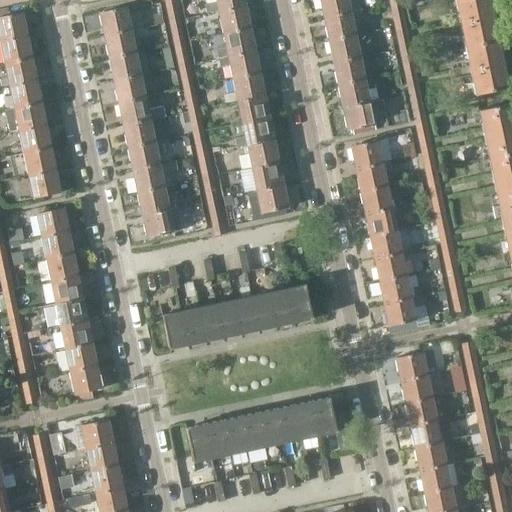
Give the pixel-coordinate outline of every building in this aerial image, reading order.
[(174,0),(165,0),(168,13),(177,11),(174,0)] [(215,0),(217,4),(218,12),(246,6),(244,0),(215,0)] [(347,0),(319,0),(323,19),(351,13),(347,0)] [(399,0),(389,0),(392,8),(401,6),(399,0)] [(489,0),(459,0),(455,1),(464,48),(498,41),(494,23),(496,22),(493,12),(492,12),(489,0)] [(246,6),(218,12),(223,34),(250,28),(246,6)] [(401,6),(392,8),(394,20),(403,18),(401,6)] [(127,8),(98,14),(103,36),(131,30),(127,8)] [(177,11),(168,13),(170,25),(179,23),(177,11)] [(351,13),(323,19),(328,41),(355,36),(353,22),(362,20),(361,11),(351,13)] [(9,16),(0,17),(0,41),(27,36),(22,13),(9,16)] [(403,18),(394,20),(396,27),(397,32),(405,30),(403,18)] [(179,23),(170,25),(173,37),(182,36),(179,23)] [(225,46),(216,48),(218,59),(255,51),(250,28),(223,34),(225,46)] [(131,30),(103,36),(108,58),(136,53),(133,39),(131,30)] [(405,30),(397,32),(399,43),(408,42),(405,30)] [(27,36),(0,41),(0,44),(4,64),(31,58),(27,36)] [(182,36),(173,37),(176,50),(185,48),(182,36)] [(355,36),(328,41),(332,64),(360,58),(355,36)] [(498,41),(464,48),(475,96),(508,89),(504,70),(506,70),(503,59),(502,59),(498,41)] [(408,42),(399,43),(401,55),(410,53),(408,42)] [(185,48),(176,50),(178,62),(187,60),(185,48)] [(255,51),(218,59),(220,67),(229,64),(232,79),(260,73),(255,51)] [(136,53),(108,58),(112,81),(141,75),(138,65),(136,53)] [(410,53),(401,55),(404,67),(413,65),(410,53)] [(31,58),(4,64),(7,80),(9,86),(36,81),(31,58)] [(360,58),(332,64),(337,86),(365,81),(360,58)] [(187,60),(178,62),(181,75),(190,73),(187,60)] [(413,65),(404,67),(406,79),(415,77),(413,65)] [(190,73),(181,75),(183,87),(192,85),(190,73)] [(235,92),(222,94),(224,103),(237,100),(237,102),(265,96),(260,73),(232,79),(235,92)] [(141,75),(112,81),(117,103),(145,98),(142,83),(141,75)] [(415,77),(406,79),(409,90),(418,89),(415,77)] [(36,81),(9,86),(14,109),(41,103),(38,87),(36,81)] [(365,81),(337,86),(342,109),(369,103),(365,81)] [(192,85),(183,87),(184,91),(186,100),(195,98),(193,87),(192,85)] [(418,89),(409,90),(411,102),(420,100),(418,89)] [(265,96),(237,102),(242,124),(269,118),(265,96)] [(145,98),(117,103),(122,126),(150,120),(166,117),(163,105),(147,108),(145,98)] [(195,98),(186,100),(189,112),(198,110),(195,98)] [(369,103),(342,109),(346,131),(374,126),(375,131),(390,128),(384,100),(369,103)] [(420,100),(411,102),(414,114),(422,112),(420,100)] [(14,109),(4,111),(9,133),(19,132),(46,126),(41,103),(14,109)] [(511,107),(511,104),(478,111),(488,159),(511,153),(511,107)] [(198,110),(189,112),(191,125),(200,123),(198,110)] [(422,112),(414,114),(416,125),(425,124),(423,117),(422,112)] [(244,137),(234,139),(236,149),(246,147),(274,141),(269,118),(242,124),(244,137)] [(150,120),(122,126),(127,148),(154,143),(150,120)] [(200,123),(191,125),(193,135),(194,137),(203,135),(202,131),(200,123)] [(425,124),(416,125),(418,137),(427,135),(425,124)] [(46,126),(19,132),(23,154),(51,148),(46,126)] [(203,135),(194,137),(197,150),(206,148),(203,135)] [(427,135),(418,137),(421,149),(430,147),(427,135)] [(274,141),(246,147),(251,169),(279,163),(274,141)] [(355,146),(350,147),(355,169),(382,164),(377,141),(364,144),(355,146)] [(154,143),(127,148),(131,170),(159,164),(157,156),(154,143)] [(412,143),(401,146),(404,158),(409,157),(415,156),(413,146),(412,143)] [(430,147),(421,149),(423,161),(432,159),(430,147)] [(51,148),(23,154),(28,177),(55,171),(51,148)] [(206,148),(197,150),(199,162),(208,160),(206,148)] [(511,153),(488,159),(498,206),(511,202),(511,153)] [(432,159),(423,161),(426,172),(435,170),(432,159)] [(159,164),(131,170),(136,194),(164,188),(174,185),(171,172),(178,170),(176,160),(167,163),(159,164)] [(208,160),(199,162),(202,174),(211,172),(208,160)] [(382,164),(355,169),(359,192),(387,186),(384,173),(393,171),(391,162),(382,164)] [(251,169),(239,172),(244,194),(248,194),(256,192),(283,186),(279,163),(251,169)] [(435,170),(426,172),(428,184),(437,182),(435,170)] [(55,171),(28,177),(33,199),(60,194),(55,171)] [(211,172),(202,174),(204,187),(213,185),(211,172)] [(437,182),(428,184),(431,196),(439,194),(437,182)] [(213,185),(204,187),(207,199),(216,197),(213,185)] [(256,192),(248,194),(252,216),(261,215),(288,209),(283,186),(256,192)] [(387,186),(359,192),(364,215),(392,209),(391,207),(390,200),(387,186)] [(164,188),(136,194),(141,216),(169,210),(164,188)] [(439,194),(431,196),(431,200),(433,208),(442,206),(439,194)] [(216,197),(207,199),(210,212),(219,210),(216,197)] [(511,202),(498,206),(508,253),(511,251),(511,202)] [(442,206),(433,208),(435,219),(444,218),(444,216),(442,206)] [(169,210),(141,216),(145,236),(145,239),(174,233),(182,231),(177,208),(169,210)] [(45,212),(36,214),(41,237),(68,232),(63,209),(45,212)] [(392,209),(364,215),(369,238),(397,233),(392,209)] [(219,210),(210,212),(212,225),(221,223),(219,210)] [(444,218),(435,219),(438,231),(447,229),(444,218)] [(221,223),(212,225),(215,236),(215,237),(224,235),(224,234),(221,223)] [(447,229),(438,231),(440,243),(449,241),(447,230),(447,229)] [(68,232),(41,237),(45,258),(46,260),(73,254),(68,232)] [(397,233),(369,238),(374,260),(401,254),(400,252),(397,233)] [(449,241),(440,243),(441,246),(443,255),(452,253),(449,241)] [(280,245),(273,246),(275,256),(282,255),(280,245)] [(245,252),(238,254),(240,264),(247,262),(245,252)] [(452,253),(443,255),(445,266),(454,265),(452,253)] [(73,254),(46,260),(50,283),(78,277),(73,254)] [(401,254),(374,260),(378,282),(406,277),(401,254)] [(282,255),(275,256),(277,266),(284,265),(283,260),(282,255)] [(210,260),(202,261),(205,271),(212,270),(210,260)] [(432,261),(429,262),(431,271),(434,271),(440,269),(438,260),(432,261)] [(247,262),(240,264),(242,274),(249,272),(247,262)] [(454,265),(445,266),(448,278),(456,276),(454,265)] [(174,267),(167,269),(169,279),(177,277),(174,267)] [(8,270),(0,271),(0,275),(2,284),(10,282),(8,270)] [(212,270),(205,271),(207,281),(214,280),(212,270)] [(456,276),(448,278),(450,290),(459,288),(456,276)] [(78,277),(50,283),(55,303),(82,297),(78,277)] [(177,277),(169,279),(171,289),(179,287),(177,277)] [(406,277),(378,282),(383,305),(411,299),(406,277)] [(10,282),(2,284),(3,290),(4,296),(13,294),(12,291),(10,282)] [(305,285),(286,289),(293,324),(312,320),(305,285)] [(459,288),(450,290),(452,302),(461,300),(459,288)] [(286,289),(268,293),(275,327),(293,324),(286,289)] [(268,293),(250,296),(258,331),(275,327),(268,293)] [(13,294),(4,296),(7,308),(15,307),(13,294)] [(250,296),(233,300),(240,335),(258,331),(250,296)] [(82,297),(55,303),(59,322),(60,328),(87,322),(82,297)] [(411,299),(383,305),(388,327),(415,321),(413,308),(424,306),(422,297),(411,299)] [(233,300),(215,304),(223,339),(240,335),(233,300)] [(461,300),(452,302),(455,313),(463,311),(461,300)] [(215,304),(198,308),(205,342),(223,339),(215,304)] [(15,307),(7,308),(9,320),(18,319),(15,307)] [(198,308),(180,311),(187,346),(205,342),(198,308)] [(180,311),(161,315),(169,350),(187,346),(180,311)] [(18,319),(9,320),(12,332),(20,331),(18,319)] [(87,322),(60,328),(65,350),(92,344),(87,322)] [(20,331),(12,332),(13,337),(14,345),(23,343),(21,335),(20,331)] [(23,343),(14,345),(17,357),(25,355),(23,343)] [(471,343),(462,345),(464,356),(474,354),(471,343)] [(92,344),(65,350),(69,373),(97,367),(92,344)] [(419,353),(394,358),(399,381),(427,375),(437,373),(432,350),(419,353)] [(474,354),(464,356),(467,367),(476,366),(474,354)] [(25,355),(17,357),(19,369),(28,367),(25,355)] [(476,366),(467,367),(469,379),(478,377),(476,366)] [(28,367),(19,369),(22,381),(30,379),(28,367)] [(97,367),(69,373),(74,395),(101,389),(97,367)] [(427,375),(399,381),(404,403),(431,398),(441,396),(444,395),(439,373),(437,373),(427,375)] [(478,377),(469,379),(472,390),(481,389),(478,377)] [(30,379),(22,381),(24,393),(33,391),(30,379)] [(481,389),(472,390),(474,402),(483,400),(481,389)] [(33,391),(24,393),(27,405),(35,403),(33,391)] [(431,398),(404,403),(409,426),(435,420),(436,420),(446,418),(441,396),(431,398)] [(329,398),(310,402),(317,437),(336,433),(329,398)] [(483,400),(474,402),(476,412),(476,414),(485,412),(483,400)] [(310,402),(292,406),(300,440),(317,437),(310,402)] [(292,406),(275,409),(282,444),(300,440),(292,406)] [(275,409),(257,413),(264,448),(282,444),(275,409)] [(485,412),(476,414),(478,422),(479,425),(488,423),(485,412)] [(257,413),(239,417),(247,452),(248,451),(250,463),(267,460),(264,448),(257,413)] [(239,417),(222,421),(229,455),(247,452),(239,417)] [(435,420),(409,426),(414,449),(441,443),(453,440),(448,417),(446,418),(436,420),(435,420)] [(108,420),(80,426),(83,439),(85,449),(113,443),(108,420)] [(222,421),(204,424),(212,459),(229,455),(222,421)] [(488,423),(479,425),(481,435),(481,437),(490,435),(488,423)] [(204,424),(185,428),(193,463),(212,459),(204,424)] [(61,431),(49,433),(53,454),(65,451),(61,431)] [(41,435),(34,437),(36,447),(44,446),(41,435)] [(490,435),(481,437),(482,442),(483,448),(492,446),(490,435)] [(113,443),(85,449),(90,472),(117,466),(113,443)] [(441,443),(414,449),(418,471),(445,465),(441,443)] [(44,446),(36,447),(38,459),(46,457),(44,446)] [(492,446),(483,448),(485,457),(486,459),(495,457),(492,446)] [(46,457),(38,459),(41,470),(48,469),(46,457)] [(495,457),(486,459),(488,471),(497,469),(495,457)] [(326,459),(318,461),(321,471),(328,469),(327,464),(326,459)] [(0,465),(0,489),(4,489),(16,487),(14,475),(11,475),(8,464),(0,465)] [(445,465),(418,471),(423,494),(450,488),(445,465)] [(117,466),(90,472),(95,494),(122,488),(117,466)] [(291,467),(283,468),(285,478),(293,477),(291,467)] [(48,469),(41,470),(43,482),(51,480),(48,469)] [(328,469),(321,471),(323,480),(330,479),(328,469)] [(497,469),(488,471),(491,482),(499,480),(497,469)] [(255,474),(248,476),(250,486),(257,484),(255,474)] [(293,477),(285,478),(287,488),(295,486),(293,477)] [(51,480),(43,482),(46,493),(53,492),(51,480)] [(499,480),(491,482),(493,494),(502,492),(499,480)] [(220,482),(213,483),(215,493),(222,492),(220,482)] [(257,484),(250,486),(252,496),(260,494),(257,484)] [(122,488),(95,494),(98,511),(120,511),(127,511),(122,488)] [(190,488),(181,490),(185,510),(194,508),(190,488)] [(450,488),(423,494),(426,511),(447,511),(455,510),(450,488)] [(8,511),(4,489),(0,489),(0,511),(8,511)] [(53,492),(46,493),(48,504),(48,505),(56,503),(55,502),(53,492)] [(222,492),(215,493),(217,503),(224,501),(222,492)] [(502,492),(493,494),(495,505),(504,503),(502,492)] [(89,495),(69,499),(70,507),(91,503),(89,495)] [(57,511),(56,503),(48,505),(49,511),(57,511)] [(505,511),(504,503),(495,505),(496,511),(505,511)]
